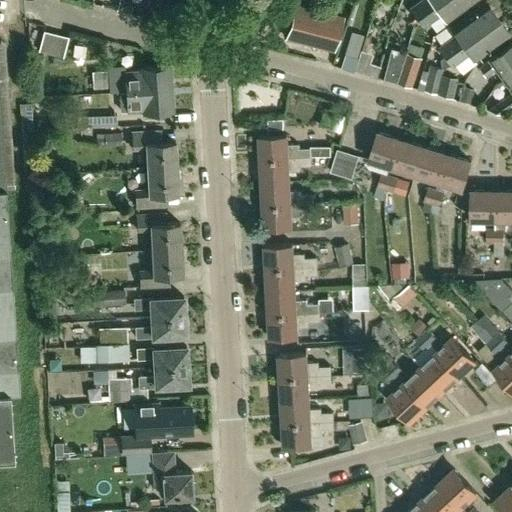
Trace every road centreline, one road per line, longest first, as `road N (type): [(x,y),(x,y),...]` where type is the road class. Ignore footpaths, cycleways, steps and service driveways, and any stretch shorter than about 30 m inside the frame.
road 1 (residential): [(233,495),(212,51)]
road 2 (residential): [(511,132),(212,51)]
road 3 (residential): [(233,495),(511,423)]
road 4 (unclassified): [(212,51),(11,2)]
